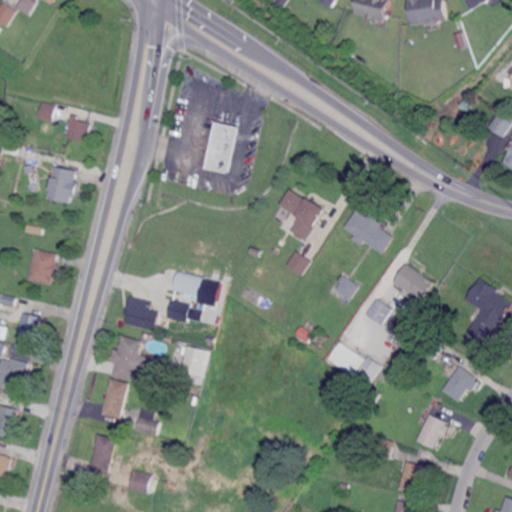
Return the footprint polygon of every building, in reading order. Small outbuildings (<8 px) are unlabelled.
[(29,14),(18,6),(21,0),(36,0),(38,1),(29,14)] [(340,0),(340,1),(335,8),(324,0),(340,0)] [(394,0),(389,20),(381,18),(381,21),(369,18),(369,16),(358,13),(361,0),(394,0)] [(448,0),(451,20),(443,21),(441,25),(438,26),(433,23),(416,25),(413,5),(412,0),(448,0)] [(493,0),(475,11),(468,0),(493,0)] [(11,26),(0,19),(0,13),(5,5),(7,2),(20,10),(20,11),(16,18),(11,26)] [(56,121),(42,118),(45,103),(45,102),(53,103),(59,105),(56,120),(56,121)] [(511,128),(506,138),(491,127),(501,113),(511,121),(511,128)] [(91,135),(88,134),(86,143),(70,139),(72,127),(71,127),(71,125),(73,120),(74,115),(79,116),(80,116),(79,121),(94,124),(91,135)] [(231,173),(209,168),(219,121),(241,126),(231,173)] [(78,196),(78,197),(75,196),(73,203),(51,198),(56,173),(58,167),(58,165),(80,170),(80,172),(79,176),(78,180),(82,181),(81,183),(79,194),(78,196)] [(309,200),(311,198),(328,209),(307,240),(293,231),(302,218),(283,205),(293,189),(309,200)] [(371,217),(374,212),(387,221),(383,227),(397,237),(386,252),(368,240),(365,244),(356,238),(359,234),(349,227),(360,209),(371,217)] [(45,234),(29,231),(30,224),(46,227),(45,234)] [(258,255),(250,251),(253,245),(261,248),(258,255)] [(60,278),(55,277),(53,285),(47,283),(46,283),(31,279),(36,259),(39,248),(61,253),(61,254),(60,256),(59,260),(59,262),(58,264),(62,265),(63,265),(63,266),(62,268),(60,276),(60,277),(60,278)] [(305,273),(290,264),(299,250),(314,259),(305,273)] [(425,300),(398,281),(411,263),(438,282),(425,300)] [(203,296),(177,290),(181,272),(207,278),(203,296)] [(354,299),(339,289),(349,276),(363,286),(354,299)] [(511,310),(490,344),(471,332),(486,310),(469,299),(484,277),(501,288),(499,292),(511,299),(511,310)] [(15,312),(0,309),(4,293),(19,297),(18,300),(15,312)] [(157,330),(129,323),(131,315),(127,315),(132,296),(155,301),(153,309),(162,311),(157,330)] [(386,324),(370,313),(381,298),(396,309),(386,324)] [(190,321),(170,317),(174,299),(194,304),(190,321)] [(45,333),(40,332),(38,343),(19,339),(25,316),(26,312),(44,316),(44,317),(43,323),(43,324),(45,324),(47,325),(45,333)] [(310,343),(299,335),(304,327),(316,334),(310,343)] [(417,337),(411,334),(415,327),(421,331),(417,337)] [(437,359),(417,345),(427,330),(447,345),(437,359)] [(217,343),(208,341),(210,335),(218,337),(217,343)] [(135,380),(116,376),(119,363),(114,362),(117,349),(122,350),(125,336),(144,341),(135,380)] [(6,357),(0,355),(0,342),(3,343),(8,344),(9,344),(6,356),(6,357)] [(359,376),(334,360),(345,343),(370,359),(359,376)] [(202,383),(182,378),(190,346),(210,351),(202,383)] [(32,364),(24,393),(0,386),(0,378),(5,360),(11,361),(13,362),(14,359),(22,361),(32,364)] [(475,391),(471,388),(462,401),(446,389),(463,365),(480,377),(478,379),(482,382),(475,391)] [(123,418),(106,413),(111,397),(108,396),(109,390),(111,391),(115,378),(133,383),(123,418)] [(378,398),(372,393),(375,388),(382,393),(378,398)] [(15,437),(0,433),(0,422),(5,404),(22,409),(21,412),(21,416),(20,418),(20,420),(15,437)] [(160,435),(140,430),(145,408),(159,412),(157,420),(163,421),(160,435)] [(448,436),(444,435),(438,448),(421,440),(434,413),(450,422),(449,424),(453,426),(448,436)] [(111,474),(94,470),(101,444),(99,444),(102,433),(121,438),(111,474)] [(392,458),(374,452),(380,435),(398,441),(392,458)] [(175,451),(161,447),(163,439),(177,443),(175,451)] [(12,471),(8,470),(5,485),(0,483),(0,452),(9,455),(12,456),(12,457),(16,458),(13,468),(13,470),(12,471)] [(430,481),(426,480),(422,494),(403,489),(410,461),(430,466),(429,469),(433,470),(430,481)] [(156,494),(133,488),(137,469),(161,475),(156,494)] [(252,499),(238,492),(248,470),(262,477),(252,499)] [(351,490),(343,488),(344,482),(352,484),(351,490)] [(511,511),(498,511),(500,508),(505,510),(510,495),(511,495),(511,511)] [(422,511),(399,511),(402,500),(420,504),(419,506),(424,507),(422,511)]
